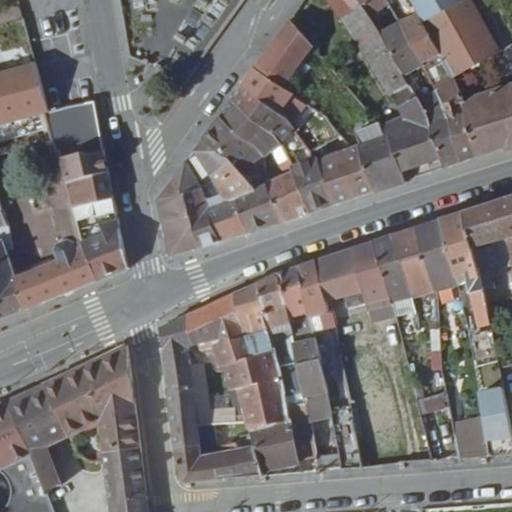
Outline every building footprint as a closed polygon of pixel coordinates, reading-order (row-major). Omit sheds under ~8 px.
[(386,35),(385,34),(371,15),(360,0),(331,0),(366,46),(386,35)] [(388,0),(360,0),(371,15),(391,3),(388,0)] [(413,0),(421,14),(444,53),(449,61),(456,76),(500,51),(473,0),(467,0),(466,1),(465,0),(413,0)] [(421,14),(403,24),(425,63),(444,53),(421,14)] [(287,87),(316,45),(292,19),(258,67),(287,87)] [(427,67),(425,63),(403,24),(385,34),(386,35),(408,77),(427,67)] [(446,166),(421,102),(408,77),(386,35),(366,46),(396,96),(406,115),(385,125),(389,136),(393,134),(408,180),(446,166)] [(0,127),(35,117),(51,112),(38,66),(0,77),(0,127)] [(283,113),(297,94),(287,87),(258,67),(245,85),(283,113)] [(458,78),(439,88),(441,95),(463,161),(479,155),(463,108),(472,105),(470,100),(458,78)] [(511,148),(511,84),(470,100),(472,105),(463,108),(479,155),(507,146),(510,149),(511,148)] [(281,142),(297,130),(283,113),(245,85),(235,98),(281,142)] [(421,102),(446,166),(463,161),(441,95),(421,102)] [(267,157),(283,144),(281,142),(235,98),(224,114),(263,146),(267,157)] [(88,153),(107,147),(96,100),(51,113),(63,156),(87,150),(88,153)] [(100,278),(88,237),(78,204),(71,179),(63,156),(51,113),(51,112),(35,117),(73,243),(70,244),(68,246),(65,248),(64,251),(63,254),(63,257),(22,273),(32,304),(100,278)] [(257,190),(270,182),(267,157),(263,146),(224,114),(207,136),(233,159),(257,190)] [(359,133),(363,146),(377,190),(378,192),(408,181),(408,180),(393,134),(389,136),(385,125),(359,133)] [(221,242),(223,242),(253,232),(238,199),(257,190),(233,159),(207,136),(182,170),(192,192),(186,195),(194,225),(199,223),(204,247),(221,242)] [(377,190),(363,146),(357,148),(323,160),(323,162),(337,204),(377,190)] [(71,179),(112,170),(107,147),(88,153),(87,150),(63,156),(71,179)] [(323,162),(323,160),(320,157),(294,168),(295,171),(314,211),(337,204),(323,162)] [(112,170),(71,179),(78,204),(117,194),(112,170)] [(192,192),(182,170),(177,176),(186,195),(192,192)] [(270,182),(285,221),(314,211),(295,171),(270,182)] [(194,225),(186,195),(177,176),(160,199),(174,256),(204,247),(199,223),(194,225)] [(253,232),(285,221),(270,182),(257,190),(238,199),(253,232)] [(511,250),(511,198),(469,213),(485,289),(495,287),(491,264),(499,262),(494,241),(509,238),(511,250)] [(22,273),(7,228),(3,214),(12,211),(8,201),(0,203),(0,316),(32,304),(22,273)] [(12,211),(3,214),(7,228),(16,224),(12,211)] [(481,325),(493,323),(485,289),(469,213),(444,221),(458,277),(471,275),(481,325)] [(88,237),(100,278),(133,265),(122,215),(104,220),(107,232),(88,237)] [(438,291),(460,286),(458,277),(444,221),(418,229),(436,292),(438,291)] [(436,292),(418,229),(397,237),(414,297),(436,292)] [(397,237),(379,242),(396,311),(398,310),(396,301),(414,297),(397,237)] [(372,316),(396,311),(379,242),(358,249),(370,291),(367,292),(368,295),(372,316)] [(367,292),(370,291),(358,249),(321,261),(331,301),(349,296),(351,300),(368,295),(367,292)] [(313,316),(334,313),(331,301),(321,261),(302,267),(312,312),(313,316)] [(291,316),(312,312),(302,267),(282,274),(291,316)] [(273,337),(294,333),(291,316),(282,274),(262,283),(272,330),(273,337)] [(272,330),(262,283),(241,293),(253,352),(267,349),(264,331),(272,330)] [(249,428),(291,424),(287,404),(286,400),(277,355),(275,347),(267,349),(253,352),(241,293),(164,328),(180,448),(204,445),(201,425),(190,347),(200,344),(204,353),(218,349),(222,366),(229,365),(235,391),(243,389),(248,422),(249,428)] [(296,343),(297,351),(306,396),(327,391),(317,339),(296,343)] [(96,426),(96,418),(137,401),(129,344),(47,382),(67,440),(96,426)] [(286,400),(306,396),(297,351),(277,355),(286,400)] [(47,382),(10,399),(32,456),(67,440),(47,382)] [(418,403),(422,417),(449,410),(445,395),(418,403)] [(29,511),(54,511),(32,456),(10,399),(0,403),(0,469),(23,460),(26,495),(30,503),(27,505),(29,511)] [(299,460),(318,456),(311,420),(307,400),(287,404),(291,424),(299,460)] [(143,444),(137,401),(96,418),(96,426),(99,449),(100,452),(143,444)] [(332,416),(343,465),(365,463),(354,412),(332,416)] [(453,417),(461,458),(493,455),(486,414),(453,417)] [(343,465),(332,416),(311,420),(318,456),(321,468),(343,465)] [(258,476),(301,473),(299,460),(291,424),(249,428),(256,448),(242,450),(241,445),(220,447),(221,453),(205,455),(204,445),(180,448),(184,477),(190,483),(215,480),(258,476)] [(100,459),(106,510),(106,511),(151,511),(143,444),(100,452),(100,459)]
